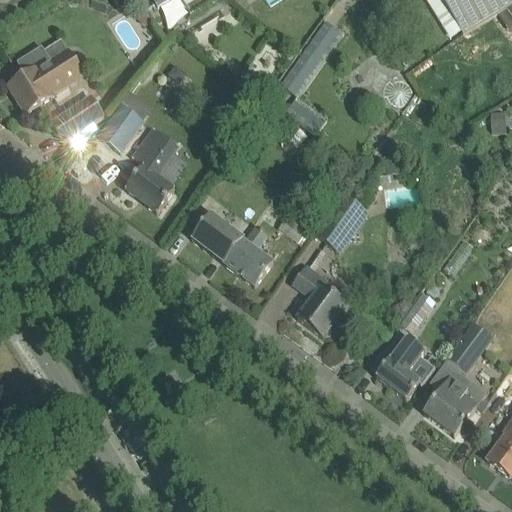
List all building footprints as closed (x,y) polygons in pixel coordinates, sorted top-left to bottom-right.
[(151,0),(152,0),(156,8),(169,0),(178,0),(189,17),(204,7),(205,9),(216,3),(215,2),(214,0),(151,0)] [(511,7),(511,0),(442,0),(465,37),(498,16),(511,7)] [(511,7),(498,16),(509,33),(511,31),(511,7)] [(26,78),(7,90),(25,118),(54,100),(53,99),(67,91),(61,82),(80,70),(74,59),(63,42),(44,54),(42,51),(18,66),(26,78)] [(255,79),(246,91),(264,104),(273,90),(256,78),(255,79)] [(67,116),(50,127),(64,147),(68,144),(74,153),(88,144),(86,142),(95,137),(90,130),(95,126),(96,126),(104,120),(91,100),(67,116)] [(121,110),(99,141),(120,156),(143,125),(121,110)] [(494,120),(494,134),(507,134),(507,119),(494,120)] [(179,152),(166,142),(154,133),(132,162),(143,170),(125,194),(157,217),(175,193),(158,181),(179,152)] [(316,239),(340,256),(369,217),(344,199),(316,239)] [(192,243),(255,291),(273,266),(257,254),(268,240),(257,231),(245,246),(244,245),(245,243),(211,218),(192,243)] [(307,233),(287,220),(278,233),(299,246),(307,233)] [(293,289),(312,303),(297,322),(323,341),(337,322),(340,325),(350,311),(322,290),(326,285),(307,270),(293,289)] [(424,295),(399,329),(412,339),(437,305),(424,295)] [(473,328),(447,362),(448,363),(449,364),(459,371),(466,377),(492,342),(475,329),(473,328)] [(390,363),(376,381),(395,396),(404,402),(406,404),(419,387),(423,389),(434,374),(435,372),(421,361),(426,355),(407,341),(391,363),(390,363)] [(450,383),(424,418),(454,441),(477,411),(463,400),(467,395),(450,383)] [(505,439),(486,464),(511,483),(511,425),(503,437),(505,439)]
